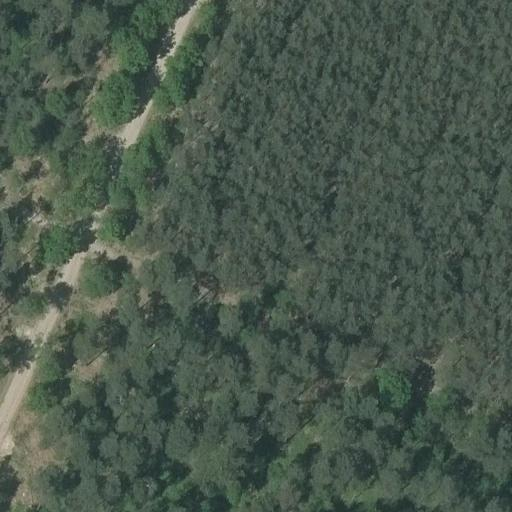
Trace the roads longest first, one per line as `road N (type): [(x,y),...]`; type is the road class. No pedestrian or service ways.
road 1 (track): [(0,206),(511,430)]
road 2 (track): [(0,425),(193,0)]
